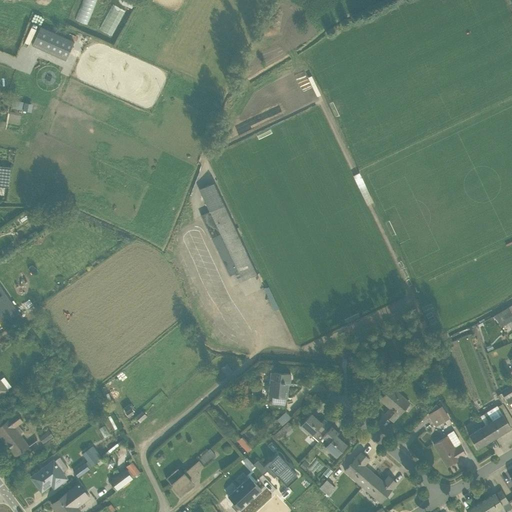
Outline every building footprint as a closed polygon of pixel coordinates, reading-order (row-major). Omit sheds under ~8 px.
[(32,46),(64,61),(72,42),(41,28),(32,46)] [(5,100),(5,109),(16,108),(16,99),(5,100)] [(256,274),(212,182),(197,189),(208,211),(200,215),(228,276),(233,274),(238,283),(256,274)] [(494,311),(501,324),(511,318),(511,308),(509,303),(494,311)] [(220,362),(213,368),(221,376),(227,370),(220,362)] [(289,375),(269,372),(267,396),(272,396),(271,405),(285,406),(289,375)] [(414,402),(394,383),(381,397),(401,416),(414,402)] [(507,408),(511,405),(511,399),(505,386),(497,390),(507,408)] [(427,425),(442,418),(436,405),(421,412),(427,425)] [(485,425),(493,438),(510,428),(497,405),(479,416),(485,425)] [(121,417),(128,426),(141,415),(136,409),(129,415),(126,412),(121,417)] [(0,439),(15,458),(28,447),(12,428),(20,421),(15,414),(0,426),(0,439)] [(411,432),(426,426),(421,414),(406,420),(411,432)] [(318,442),(331,427),(324,420),(321,423),(311,415),(300,426),(318,442)] [(493,438),(485,425),(468,435),(476,449),(493,438)] [(452,426),(431,438),(447,465),(468,452),(452,426)] [(318,442),(338,459),(348,448),(336,436),(338,433),(331,427),(318,442)] [(43,429),(32,435),(36,442),(46,435),(43,429)] [(234,436),(231,441),(240,446),(243,442),(234,436)] [(86,444),(75,451),(85,465),(95,458),(86,444)] [(362,488),(374,474),(363,466),(369,459),(360,452),(344,472),(362,488)] [(39,492),(49,485),(52,490),(69,477),(53,457),(43,465),(27,477),(39,492)] [(109,474),(119,489),(135,478),(135,477),(143,472),(134,459),(126,464),(125,463),(109,474)] [(198,459),(184,472),(179,466),(165,479),(180,496),(195,483),(190,477),(204,465),(198,459)] [(79,460),(68,469),(73,476),(84,466),(79,460)] [(374,474),(362,488),(380,502),(396,483),(388,476),(382,483),(374,474)] [(320,478),(313,486),(321,494),(329,485),(320,478)] [(48,503),(53,511),(80,511),(81,511),(76,505),(87,497),(77,483),(48,503)] [(501,491),(483,502),(489,511),(505,511),(511,508),(511,509),(511,499),(508,502),(501,491)] [(466,511),(489,511),(483,502),(466,511)]
